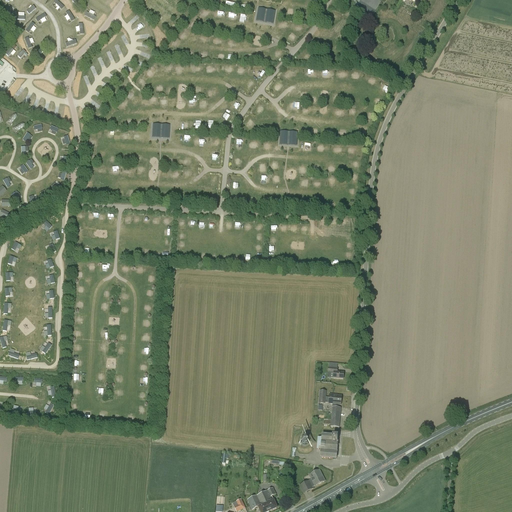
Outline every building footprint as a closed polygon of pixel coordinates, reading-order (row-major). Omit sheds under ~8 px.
[(175,0),(173,2),(180,8),(184,3),(180,0),(175,0)] [(357,0),(376,11),(383,1),(381,0),(357,0)] [(124,15),(131,8),(127,5),(121,12),(124,15)] [(152,15),(160,18),(163,11),(160,10),(161,7),(156,5),(152,15)] [(256,21),(273,24),(275,11),(258,8),(256,21)] [(45,10),(41,15),(45,18),(49,14),(45,10)] [(66,30),(73,23),(65,16),(63,19),(65,20),(60,25),(66,30)] [(29,25),(35,30),(39,25),(33,20),(29,25)] [(122,24),(120,27),(122,29),(120,32),(128,37),(132,30),(122,24)] [(150,24),(147,27),(150,29),(147,32),(152,36),(157,31),(150,24)] [(114,42),(112,40),(110,42),(117,48),(124,41),(120,38),(119,40),(117,39),(114,42)] [(142,48),(145,45),(140,39),(137,42),(142,48)] [(59,44),(53,51),(58,55),(63,48),(59,44)] [(91,45),(86,52),(90,55),(95,49),(91,45)] [(107,46),(104,49),(112,56),(115,52),(107,46)] [(133,49),(129,53),(135,59),(139,55),(133,49)] [(96,63),(102,56),(99,53),(92,59),(96,63)] [(119,67),(126,71),(129,66),(122,62),(119,67)] [(29,75),(36,81),(42,74),(35,67),(29,75)] [(114,81),(118,78),(111,72),(108,75),(114,81)] [(71,91),(76,96),(81,91),(75,86),(71,91)] [(98,100),(102,96),(96,91),(92,96),(98,100)] [(66,100),(69,103),(74,97),(70,93),(68,96),(69,97),(66,100)] [(64,121),(69,112),(65,110),(60,119),(64,121)] [(6,123),(10,126),(17,117),(14,114),(6,123)] [(24,122),(13,128),(15,133),(26,126),(24,122)] [(152,138),(169,139),(170,126),(153,125),(152,138)] [(56,136),(59,129),(51,126),(50,129),(53,131),(51,134),(56,136)] [(280,145),(297,146),(297,133),(280,132),(280,145)] [(23,140),(26,142),(28,139),(31,141),(33,137),(27,133),(23,140)] [(68,136),(64,137),(65,140),(62,141),(63,145),(70,143),(68,136)] [(26,163),(31,169),(34,167),(32,165),(34,163),(31,159),(26,163)] [(24,165),(20,167),(22,170),(20,171),(22,175),(28,171),(24,165)] [(64,180),(67,173),(60,171),(58,178),(64,180)] [(9,183),(12,182),(10,178),(3,181),(7,188),(11,186),(9,183)] [(51,186),(56,191),(61,186),(57,181),(51,186)] [(16,201),(22,197),(18,191),(12,195),(16,201)] [(29,197),(31,203),(38,202),(37,195),(29,197)] [(2,210),(0,213),(0,216),(8,220),(10,214),(2,210)] [(10,331),(11,321),(4,321),(3,331),(10,331)] [(48,343),(45,348),(43,346),(40,350),(45,354),(52,346),(48,343)] [(8,356),(18,360),(20,356),(18,355),(19,352),(11,349),(8,356)] [(26,353),(27,360),(38,358),(37,354),(35,354),(34,351),(26,353)] [(333,379),(343,380),(344,373),(337,373),(338,369),(329,368),(328,373),(334,373),(333,379)] [(325,403),(329,404),(341,405),(342,398),(335,398),(335,397),(330,396),(329,398),(326,398),(327,391),(319,391),(318,404),(325,404),(325,403)] [(46,405),(44,409),(47,410),(45,414),(50,415),(54,405),(50,404),(49,406),(46,405)] [(18,410),(19,407),(14,406),(12,413),(19,414),(20,410),(18,410)] [(330,427),(339,428),(341,408),(332,407),(330,427)] [(322,435),(321,458),(336,459),(338,436),(322,435)] [(309,441),(307,438),(303,438),(300,441),(302,445),(305,446),(308,445),(309,441)] [(229,464),(229,460),(230,455),(223,454),(222,466),(225,467),(226,463),(229,464)] [(311,480),(299,486),(304,495),(314,489),(313,488),(315,487),(325,481),(319,470),(309,476),(311,480)] [(273,488),(256,496),(261,507),(266,505),(269,511),(277,508),(274,500),(272,497),(276,495),(273,488)] [(261,507),(256,496),(247,500),(252,511),(258,508),(260,511),(268,511),(269,511),(266,505),(261,507)] [(241,505),(238,506),(237,506),(234,507),(236,511),(238,511),(246,509),(242,500),(239,501),(241,505)]
